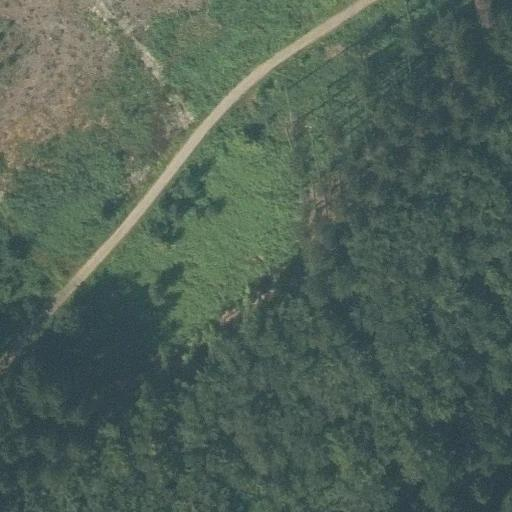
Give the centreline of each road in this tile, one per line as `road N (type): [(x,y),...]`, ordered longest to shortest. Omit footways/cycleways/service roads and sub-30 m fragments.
road 1 (track): [(336,0),(242,81),(112,235),(0,344)]
road 2 (track): [(341,511),(511,306)]
